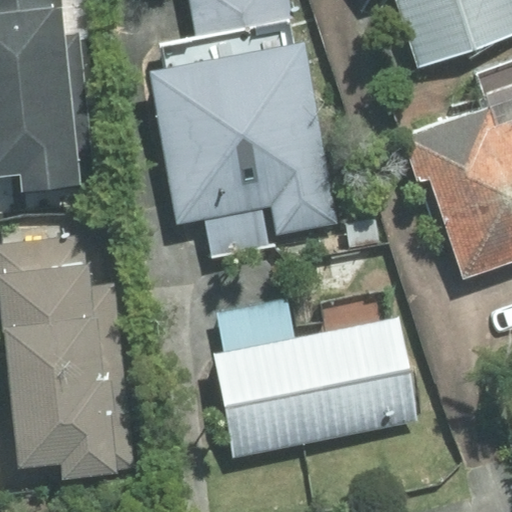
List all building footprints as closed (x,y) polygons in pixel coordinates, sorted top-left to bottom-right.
[(0,0),(0,159),(25,157),(27,178),(92,173),(77,0),(0,0)] [(294,222),(343,215),(316,27),(302,29),(297,0),(191,0),(197,34),(165,38),(197,255),(296,240),(294,222)] [(511,0),(404,0),(422,58),(511,30),(511,0)] [(511,86),(414,118),(431,172),(442,168),(475,268),(511,255),(511,86)] [(109,224),(2,235),(23,449),(69,444),(71,462),(131,456),(109,224)] [(290,305),(218,318),(242,455),(426,422),(407,311),(294,331),(290,305)]
